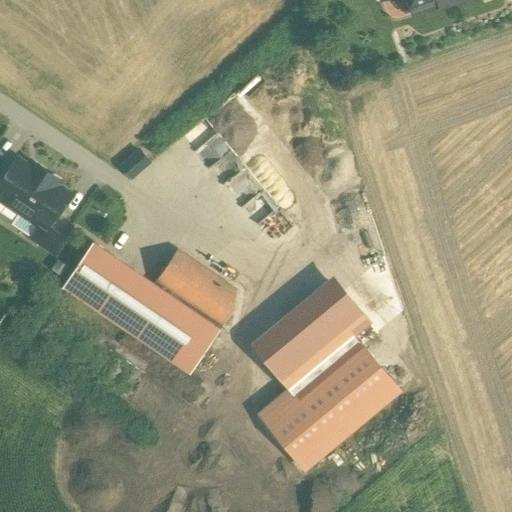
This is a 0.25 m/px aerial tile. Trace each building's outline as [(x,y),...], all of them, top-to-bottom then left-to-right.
[(405,0),(405,1),(408,9),(412,11),(413,14),(454,0),(405,0)] [(119,165),(132,178),(151,160),(139,147),(119,165)] [(235,151),(213,168),(258,223),(280,206),(235,151)] [(0,183),(0,216),(11,223),(19,210),(45,228),(53,217),(56,219),(64,207),(61,205),(68,193),(56,185),(59,180),(32,162),(29,167),(16,159),(0,183)] [(156,280),(154,284),(92,242),(62,287),(190,373),(222,325),(156,280)] [(176,250),(156,280),(222,325),(233,308),(236,291),(176,250)] [(316,253),(255,304),(286,341),(326,307),(347,290),(316,253)] [(326,307),(286,341),(295,352),(336,318),(326,307)] [(354,336),(260,413),(305,467),(399,390),(354,336)]
